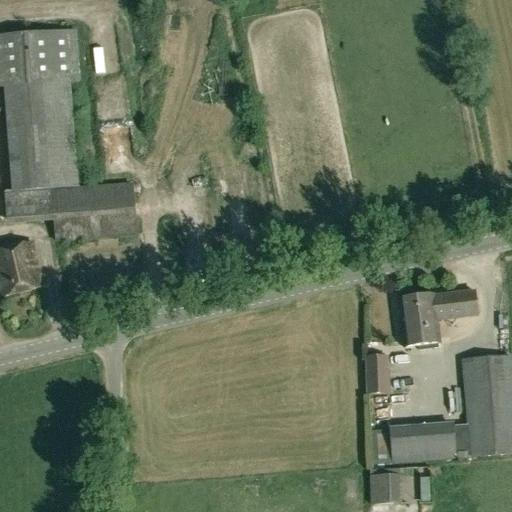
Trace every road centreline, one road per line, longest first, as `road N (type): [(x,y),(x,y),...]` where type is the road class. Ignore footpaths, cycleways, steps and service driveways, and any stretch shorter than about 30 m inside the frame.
road 1 (unclassified): [(114,330),(511,238)]
road 2 (unknown): [(481,245),(486,295),(477,330),(410,409)]
road 3 (unclassified): [(115,511),(114,330)]
